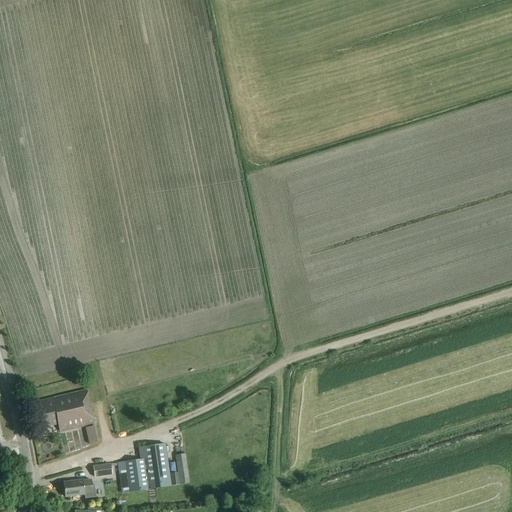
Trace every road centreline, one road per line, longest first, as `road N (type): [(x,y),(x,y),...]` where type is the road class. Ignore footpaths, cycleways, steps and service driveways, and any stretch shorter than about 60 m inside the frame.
road 1 (track): [(511,292),(286,361),(176,422)]
road 2 (tertiary): [(31,511),(7,384)]
